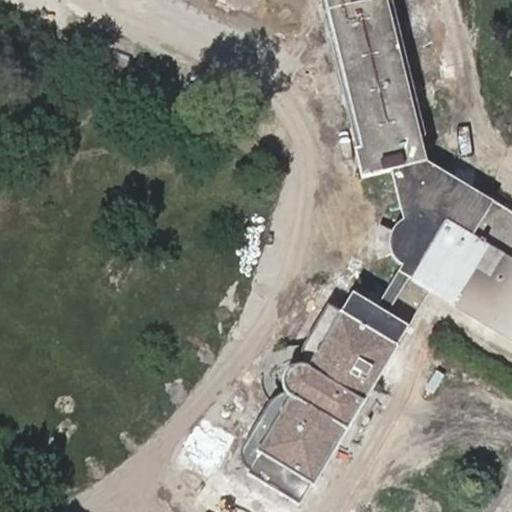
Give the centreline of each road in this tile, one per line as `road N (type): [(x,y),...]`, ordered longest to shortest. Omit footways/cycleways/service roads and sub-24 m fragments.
road 1 (unclassified): [(157,461),(238,368),(276,294),(311,191),(315,131),(285,0)]
road 2 (track): [(331,511),(373,442),(425,382),(466,378),(511,403)]
road 3 (track): [(434,0),(473,141),(488,158),(511,165)]
